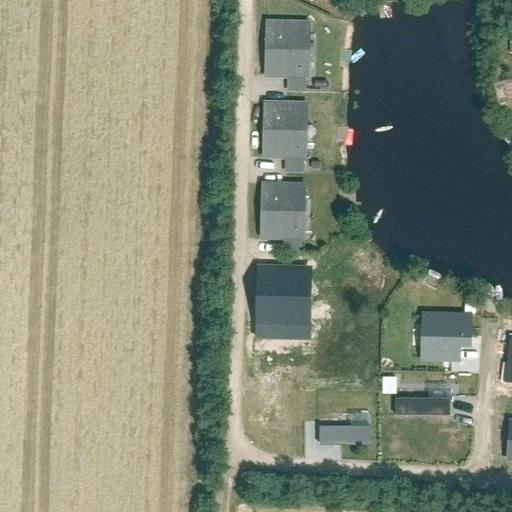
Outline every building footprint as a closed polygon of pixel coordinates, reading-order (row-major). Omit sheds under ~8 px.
[(309,18),(266,16),(263,73),(287,74),(286,87),(306,88),(309,18)] [(503,106),(511,103),(511,79),(497,83),(503,106)] [(307,99),(264,97),(262,153),(285,154),(284,168),(304,168),(307,99)] [(304,178),(261,176),(259,233),(282,233),(282,247),(301,248),(304,178)] [(314,272),(258,270),(256,346),(312,348),(314,272)] [(480,315),(428,314),(426,360),(478,362),(480,315)] [(453,397),(399,396),(398,412),(452,413),(453,397)] [(372,428),(318,427),(318,443),(372,444),(372,428)]
